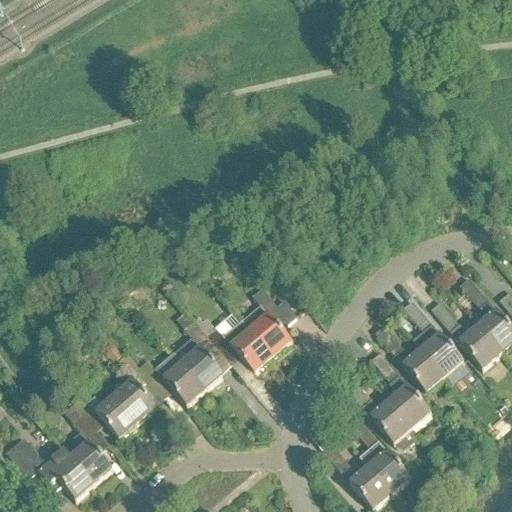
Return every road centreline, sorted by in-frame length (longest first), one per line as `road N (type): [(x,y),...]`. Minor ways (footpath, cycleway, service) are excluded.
road 1 (residential): [(291,460),(300,413),(323,362),(383,284),(418,259),(511,238)]
road 2 (residential): [(291,460),(178,472),(132,511)]
